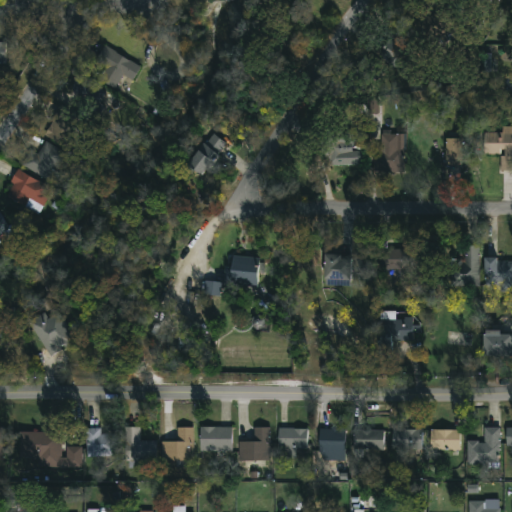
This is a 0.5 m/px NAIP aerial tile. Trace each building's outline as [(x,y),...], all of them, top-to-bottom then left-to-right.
[(380,62),(407,71),(410,63),(404,61),(411,40),(398,36),(401,28),(386,23),(381,38),(388,40),(380,62)] [(8,69),(0,69),(0,44),(8,44),(8,69)] [(124,75),(134,81),(142,66),(105,46),(97,61),(105,66),(98,78),(117,88),(124,75)] [(364,96),(381,66),(364,57),(358,68),(353,65),(342,84),(364,96)] [(112,95),(82,74),(72,89),(83,97),(74,110),(93,122),(112,95)] [(379,114),(379,98),(371,97),(370,114),(379,114)] [(67,149),(43,136),(59,108),(82,121),(67,149)] [(501,133),(501,127),(511,127),(511,167),(487,167),(487,133),(501,133)] [(202,180),(185,167),(209,134),(226,146),(202,180)] [(404,172),(383,172),(383,137),(399,137),(399,149),(404,149),(404,172)] [(473,164),(446,164),(446,138),(473,138),(473,164)] [(50,182),(22,167),(30,152),(38,156),(44,143),(64,154),(50,182)] [(365,150),(365,165),(339,165),(339,150),(365,150)] [(37,216),(4,195),(19,171),(52,191),(37,216)] [(0,215),(8,233),(0,236),(0,215)] [(479,247),(479,287),(450,287),(450,259),(463,259),(463,247),(479,247)] [(426,251),(426,276),(391,276),(391,251),(426,251)] [(350,283),(325,283),(325,256),(350,256),(350,283)] [(257,258),(258,285),(228,286),(227,259),(257,258)] [(511,288),(485,288),(485,260),(511,260),(511,288)] [(221,296),(222,282),(205,281),(204,296),(221,296)] [(28,323),(55,307),(75,341),(48,357),(28,323)] [(414,342),(379,343),(379,314),(394,313),(394,319),(413,318),(414,342)] [(483,357),(483,331),(503,331),(503,357),(483,357)] [(155,463),(124,463),(124,428),(139,428),(139,442),(155,442),(155,463)] [(232,453),(199,453),(199,428),(232,428),(232,453)] [(240,461),(240,442),(254,442),(254,428),(270,428),(270,461),(240,461)] [(499,466),(467,466),(467,442),(484,442),(484,428),(499,428),(499,466)] [(162,442),(177,443),(177,429),(194,429),(193,463),(162,462),(162,442)] [(295,457),(278,457),(278,430),(306,430),(306,451),(295,451),(295,457)] [(343,430),(343,453),(317,453),(317,430),(343,430)] [(392,453),(392,430),(421,430),(421,453),(392,453)] [(431,451),(431,431),(459,431),(459,451),(431,451)] [(352,451),(352,432),(383,432),(383,451),(352,451)] [(59,459),(18,459),(18,434),(59,434),(59,459)] [(86,459),(86,434),(116,434),(116,459),(86,459)] [(66,449),(80,449),(80,459),(66,459),(66,449)] [(469,511),(469,503),(491,503),(491,509),(499,509),(499,511),(469,511)]
